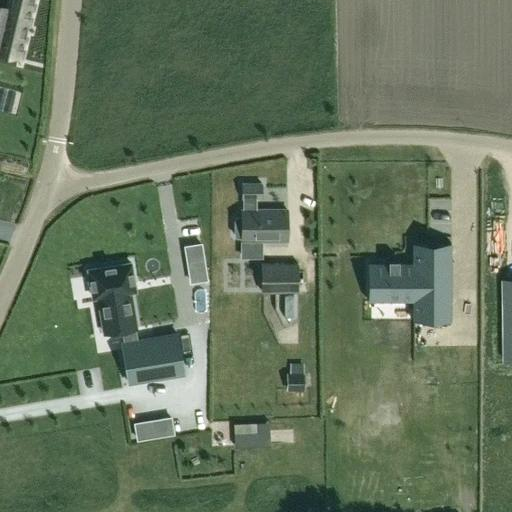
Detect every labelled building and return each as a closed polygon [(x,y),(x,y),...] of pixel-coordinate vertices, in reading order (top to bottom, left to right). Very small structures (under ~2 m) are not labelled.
[(0,6),(0,52),(13,56),(14,56),(15,53),(19,54),(31,0),(10,0),(8,8),(0,6)] [(242,241),(287,241),(287,210),(256,210),(256,199),(261,199),(261,184),(242,184),(242,199),(243,199),(243,211),(241,211),(242,217),(236,216),(234,218),(234,235),(236,237),(242,237),(242,241)] [(412,319),(451,318),(450,244),(412,244),(412,262),(398,262),(398,260),(388,260),(388,263),(369,263),(369,301),(412,300),(412,319)] [(130,383),(184,372),(177,333),(137,340),(135,329),(136,329),(131,292),(134,291),(130,262),(88,269),(92,297),(97,296),(103,334),(122,331),(124,342),(122,342),(130,383)] [(206,281),(203,262),(186,265),(188,284),(206,281)] [(260,292),(298,293),(298,263),(260,263),(260,292)] [(511,329),(511,281),(504,281),(503,329),(511,329)] [(304,391),(304,373),(287,373),(287,391),(304,391)] [(154,439),(173,436),(170,418),(151,421),(154,439)]
